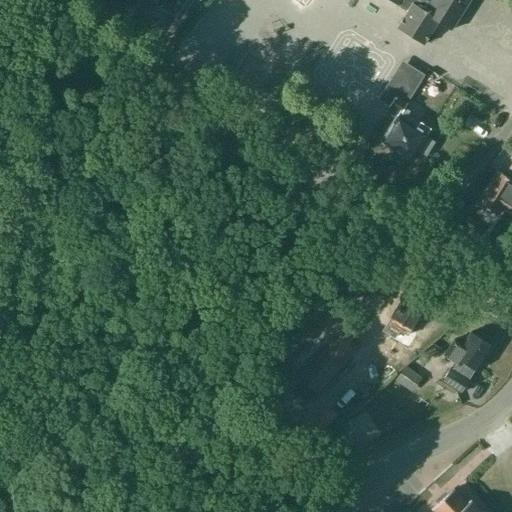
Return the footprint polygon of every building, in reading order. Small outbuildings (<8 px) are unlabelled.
[(390,0),(397,4),(397,3),(407,9),(395,26),(423,44),(437,22),(450,30),(469,0),(390,0)] [(389,106),(394,96),(383,88),(377,98),(389,106)] [(394,96),(389,106),(399,113),(383,140),(395,147),(393,150),(396,152),(398,154),(402,157),(405,158),(408,160),(415,149),(425,155),(434,142),(423,135),(428,129),(406,114),(408,110),(403,107),(406,102),(394,96)] [(467,126),(482,138),(491,128),(476,116),(467,126)] [(511,163),(505,175),(497,170),(476,202),(496,214),(503,203),(509,206),(511,201),(511,163)] [(411,332),(412,331),(411,330),(427,304),(424,302),(423,299),(418,296),(415,297),(406,291),(390,316),(391,317),(382,330),(394,338),(399,330),(407,335),(410,331),(411,332)] [(339,330),(298,376),(316,392),(357,346),(339,330)] [(487,340),(482,336),(479,337),(470,331),(462,344),(453,339),(444,354),(456,363),(453,369),(451,367),(443,379),(462,391),(470,377),(469,377),(474,369),(475,370),(491,345),(488,343),(487,340)] [(381,339),(368,358),(379,366),(392,346),(381,339)] [(394,379),(410,389),(419,375),(403,364),(394,379)] [(480,511),(469,501),(466,503),(452,487),(430,508),(433,511),(480,511)]
